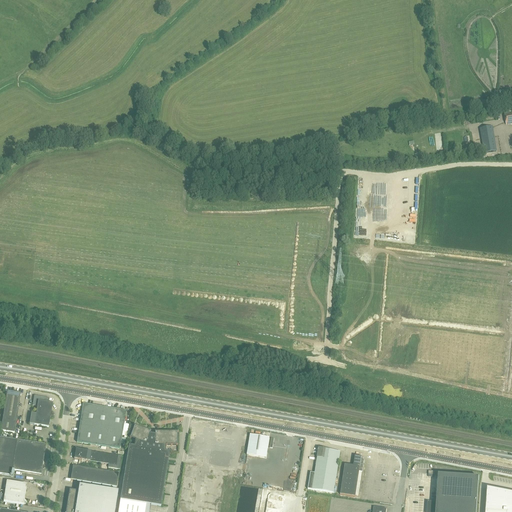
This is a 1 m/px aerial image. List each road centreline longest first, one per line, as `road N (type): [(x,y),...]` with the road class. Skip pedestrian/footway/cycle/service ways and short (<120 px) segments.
road 1 (primary): [(511,456),(0,366)]
road 2 (unclassified): [(71,390),(511,471)]
road 3 (unclassified): [(50,511),(71,390)]
